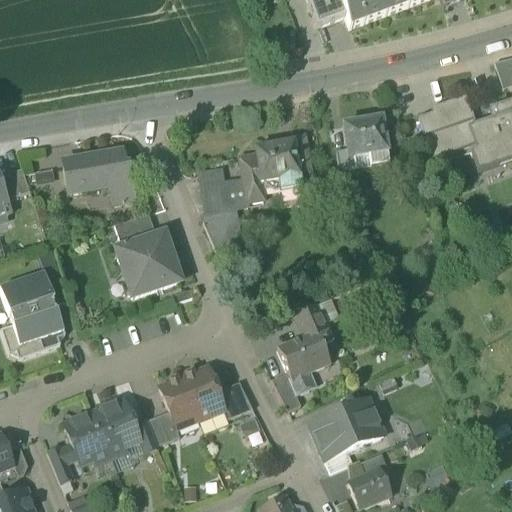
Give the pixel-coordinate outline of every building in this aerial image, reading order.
[(303,0),(316,32),(345,20),(337,0),(303,0)] [(337,0),(345,20),(350,32),(436,0),(440,0),(444,8),(462,2),(461,0),(337,0)] [(466,11),(462,2),(444,8),(448,18),(466,11)] [(511,63),(492,68),(502,95),(511,91),(511,63)] [(469,156),(477,177),(511,164),(511,110),(502,115),(503,119),(496,121),(495,119),(476,126),(470,108),(467,109),(464,101),(442,109),(444,113),(417,123),(432,163),(474,148),(476,153),(469,156)] [(367,160),(369,171),(387,169),(380,125),(342,130),(346,155),(347,163),(353,162),(367,160)] [(290,143),(291,148),(292,148),(298,182),(309,180),(303,141),(290,143)] [(254,154),(255,160),(260,188),(278,186),(280,195),(300,192),(298,182),(292,148),(291,148),(254,154)] [(334,156),(337,176),(355,174),(353,162),(347,163),(346,155),(334,156)] [(109,193),(112,210),(132,207),(126,172),(122,173),(120,158),(77,166),(77,170),(82,194),(84,193),(104,190),(109,193)] [(263,206),(260,188),(255,160),(238,163),(238,164),(240,164),(242,178),(240,178),(241,186),(245,209),(263,206)] [(353,162),(355,174),(369,171),(367,160),(353,162)] [(62,172),(67,201),(84,198),(84,193),(82,194),(77,170),(62,172)] [(21,175),(9,179),(17,202),(28,198),(21,175)] [(52,176),(33,178),(34,190),(53,188),(52,176)] [(198,179),(200,192),(221,189),(219,176),(198,179)] [(0,189),(5,206),(17,202),(9,179),(0,182),(0,189)] [(245,209),(241,186),(226,188),(230,214),(246,212),(245,209)] [(200,192),(204,219),(230,214),(226,188),(221,189),(200,192)] [(0,222),(10,219),(5,206),(0,189),(0,222)] [(202,228),(217,263),(242,259),(235,218),(205,222),(202,228)] [(113,232),(121,254),(155,242),(147,220),(113,232)] [(115,256),(131,303),(178,287),(162,240),(155,242),(121,254),(115,256)] [(403,283),(416,305),(432,296),(419,274),(403,283)] [(51,307),(53,312),(65,308),(54,275),(43,279),(52,307),(51,307)] [(12,332),(11,332),(18,352),(63,337),(56,317),(55,317),(53,312),(51,307),(52,307),(43,279),(39,280),(1,293),(2,293),(0,293),(0,299),(7,322),(8,322),(12,332)] [(170,302),(172,309),(191,303),(189,295),(170,302)] [(330,304),(315,311),(323,329),(338,322),(330,304)] [(293,320),(302,342),(325,333),(323,329),(315,311),(293,320)] [(64,341),(63,337),(18,352),(11,332),(0,335),(0,339),(7,360),(18,365),(58,352),(64,341)] [(286,379),(291,390),(308,383),(306,379),(328,369),(321,352),(331,348),(325,333),(302,342),(276,354),(286,379)] [(206,374),(192,379),(186,382),(185,379),(179,382),(197,426),(222,416),(223,416),(215,397),(206,374)] [(271,385),(286,417),(299,412),(294,401),(296,400),(291,390),(286,379),(271,385)] [(179,382),(173,384),(174,387),(168,389),(158,393),(167,417),(175,435),(197,426),(179,382)] [(291,390),(296,400),(312,393),(308,383),(291,390)] [(222,416),(225,426),(251,415),(242,397),(238,388),(215,397),(223,416),(222,416)] [(103,414),(90,419),(109,465),(110,464),(109,463),(125,457),(124,453),(137,447),(138,447),(131,430),(120,403),(101,410),(103,414)] [(308,430),(324,467),(346,457),(383,441),(366,405),(308,430)] [(225,426),(222,416),(197,426),(203,441),(228,431),(225,426)] [(167,417),(145,426),(156,452),(178,443),(175,435),(167,417)] [(108,465),(109,465),(90,419),(62,431),(70,451),(76,465),(78,471),(92,466),(93,470),(108,464),(108,465)] [(243,440),(259,433),(253,421),(237,428),(243,440)] [(157,455),(156,452),(145,426),(145,425),(131,430),(138,447),(137,447),(143,461),(157,455)] [(0,476),(12,472),(13,471),(7,457),(0,440),(0,476)] [(129,466),(143,461),(137,447),(124,453),(125,457),(129,466)] [(65,470),(76,465),(70,451),(59,455),(65,470)] [(12,472),(17,483),(23,480),(26,473),(18,452),(7,457),(13,471),(12,472)] [(46,457),(59,490),(72,485),(65,470),(59,455),(58,452),(46,457)] [(109,465),(115,479),(132,472),(129,466),(125,457),(109,463),(110,464),(109,465)] [(324,467),(329,478),(351,469),(346,457),(324,467)] [(379,459),(357,469),(362,481),(376,476),(377,477),(385,473),(379,459)] [(115,479),(109,465),(108,465),(108,464),(93,470),(100,485),(115,479)] [(357,469),(341,475),(347,488),(362,481),(357,469)] [(385,473),(377,477),(383,492),(392,489),(385,473)] [(363,511),(387,502),(383,492),(377,477),(376,476),(362,481),(347,488),(356,511),(363,511)] [(0,511),(29,511),(23,496),(4,504),(0,505),(0,511)] [(87,511),(83,502),(67,508),(68,511),(87,511)] [(263,511),(287,511),(286,509),(283,502),(263,511)]
